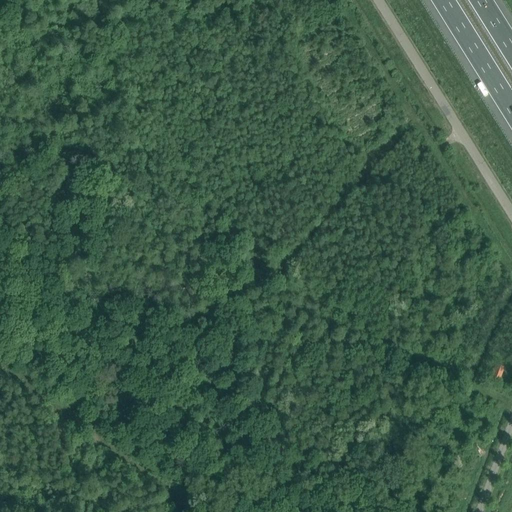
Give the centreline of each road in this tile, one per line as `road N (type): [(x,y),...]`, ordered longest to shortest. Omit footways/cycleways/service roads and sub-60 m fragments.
road 1 (unclassified): [(511,216),(377,0)]
road 2 (motorway): [(444,0),(511,108)]
